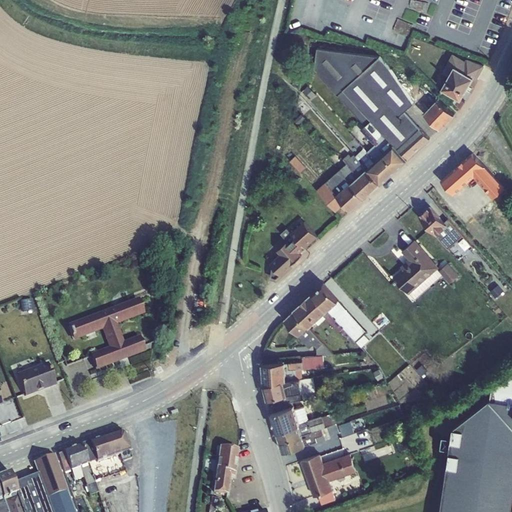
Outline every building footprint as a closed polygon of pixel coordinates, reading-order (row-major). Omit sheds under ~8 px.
[(384,133),(394,143),(408,158),(430,138),(405,110),(414,102),(391,67),(388,64),(383,59),(380,56),(318,47),(315,69),(366,124),(379,138),(384,133)] [(383,59),(388,64),(395,58),(389,54),(383,59)] [(455,65),(474,76),(474,77),(476,79),(484,65),(468,59),(466,62),(454,55),(444,73),(439,71),(432,82),(439,87),(441,83),(444,85),(455,65)] [(457,96),(461,99),(474,77),(474,76),(455,65),(444,85),(442,88),(457,96)] [(304,89),(312,97),(316,94),(309,85),(304,89)] [(423,104),(428,109),(438,99),(432,91),(427,96),(429,98),(423,104)] [(461,99),(457,96),(454,101),(461,108),(466,101),(461,99)] [(448,108),(438,99),(428,109),(424,113),(440,128),(454,114),(448,108)] [(302,113),(303,113),(309,108),(305,102),(298,108),(302,113)] [(453,104),(448,108),(454,114),(458,109),(453,104)] [(303,113),(302,113),(295,120),(299,124),(306,117),(303,113)] [(378,146),(384,153),(394,143),(384,133),(379,138),(366,124),(361,129),(375,145),(376,144),(378,146)] [(290,142),(290,137),(291,133),(284,131),(282,138),(289,140),(290,142)] [(384,153),(398,168),(408,158),(394,143),(384,153)] [(356,155),(367,168),(384,153),(378,146),(376,148),(370,153),(368,151),(364,155),(360,151),(356,155)] [(442,179),(454,194),(474,176),(494,198),(495,197),(505,187),(486,165),(485,165),(473,152),(442,179)] [(344,158),(359,176),(367,168),(356,155),(354,153),(352,156),(349,153),(344,158)] [(367,168),(381,183),(398,168),(384,153),(367,168)] [(351,182),(352,183),(359,176),(344,158),(342,156),(337,161),(345,170),(342,173),(350,182),(351,182)] [(359,176),(372,190),(381,183),(367,168),(359,176)] [(331,188),(337,194),(350,182),(342,173),(340,170),(335,174),(340,180),(331,188)] [(352,183),(364,197),(372,190),(359,176),(352,183)] [(350,182),(337,194),(351,209),(364,197),(352,183),(351,182),(350,182)] [(511,195),(505,187),(495,197),(502,203),(511,195)] [(436,235),(448,224),(445,220),(431,204),(418,216),(436,235)] [(448,224),(436,235),(448,248),(463,234),(448,218),(445,220),(448,224)] [(297,232),(308,245),(319,235),(305,220),(291,233),(293,235),(297,232)] [(281,235),(286,239),(290,234),(285,230),(281,235)] [(289,239),(302,254),(310,247),(308,245),(297,232),(293,235),(289,239)] [(271,278),(277,280),(294,265),(292,264),(302,254),(289,239),(277,250),(281,253),(273,260),(271,276),(271,278)] [(393,275),(409,293),(438,268),(439,266),(415,239),(402,250),(409,259),(401,266),(402,267),(393,275)] [(440,270),(438,268),(409,293),(415,299),(442,274),(451,283),(459,275),(447,263),(440,270)] [(313,292),(328,309),(339,299),(324,283),(313,292)] [(309,325),(309,326),(316,320),(328,309),(313,292),(294,309),(309,325)] [(90,354),(96,370),(145,352),(139,336),(124,342),(117,324),(144,314),(138,298),(67,325),(73,341),(101,330),(108,348),(90,354)] [(354,316),(339,299),(328,309),(354,338),(355,339),(361,334),(349,321),(354,316)] [(21,300),(22,314),(32,313),(32,300),(21,300)] [(299,334),(309,325),(294,309),(285,318),(299,334)] [(352,340),(354,338),(328,309),(316,320),(320,324),(327,318),(339,332),(341,330),(348,338),(349,337),(352,340)] [(367,330),(354,316),(349,321),(361,334),(355,339),(362,346),(370,338),(365,332),(367,330)] [(329,348),(328,346),(320,338),(309,326),(309,325),(299,334),(304,339),(311,347),(316,342),(325,352),(329,348)] [(287,379),(303,377),(302,368),(325,366),(330,365),(329,358),(336,358),(335,353),(324,354),(313,355),(303,356),(303,360),(290,361),(289,361),(286,362),(287,379)] [(285,380),(287,379),(286,362),(263,363),(264,385),(285,380)] [(47,363),(17,374),(25,396),(56,385),(47,363)] [(511,365),(492,383),(491,398),(511,401),(511,365)] [(274,403),(274,404),(293,400),(312,397),(308,377),(303,377),(287,379),(285,380),(288,393),(273,398),(274,403)] [(288,393),(285,380),(264,385),(268,399),(273,398),(288,393)] [(419,391),(421,396),(432,391),(430,386),(419,391)] [(423,396),(426,404),(437,399),(433,391),(423,396)] [(441,511),(511,511),(511,401),(491,398),(454,428),(441,511)] [(294,405),(293,400),(274,404),(274,403),(269,404),(272,413),(294,405)] [(294,405),(272,413),(278,432),(300,424),(300,423),(296,409),(294,405)] [(307,417),(306,413),(305,407),(296,409),(300,423),(305,421),(304,418),(307,417)] [(331,413),(334,423),(344,419),(341,409),(331,413)] [(300,424),(303,434),(313,431),(311,426),(324,422),(326,426),(334,423),(331,413),(313,417),(312,412),(306,413),(307,417),(304,418),(305,421),(300,423),(300,424)] [(351,421),(340,424),(343,435),(354,433),(351,421)] [(278,432),(284,451),(306,445),(303,434),(300,424),(278,432)] [(303,434),(306,445),(318,441),(316,437),(323,435),(324,432),(322,428),(313,431),(303,434)] [(356,434),(361,451),(374,447),(369,429),(356,434)] [(96,460),(96,461),(119,454),(129,450),(130,450),(123,432),(120,430),(88,441),(96,460)] [(96,460),(88,441),(81,443),(88,463),(96,460)] [(88,463),(81,443),(63,450),(70,470),(71,470),(88,464),(88,463)] [(238,449),(219,446),(212,492),(227,495),(230,476),(234,476),(238,449)] [(70,470),(63,450),(56,453),(63,472),(70,470)] [(132,458),(129,450),(119,454),(122,462),(132,458)] [(324,462),(321,452),(302,459),(314,495),(319,493),(332,489),(334,488),(331,480),(357,471),(351,452),(324,462)] [(74,511),(53,454),(33,462),(37,474),(38,474),(51,511),(74,511)] [(98,492),(88,464),(71,470),(74,481),(83,478),(89,495),(98,492)] [(2,498),(3,497),(16,492),(17,492),(14,483),(9,472),(0,475),(0,491),(1,495),(2,498)] [(51,511),(38,474),(37,474),(14,483),(17,492),(16,492),(23,511),(51,511)] [(332,489),(319,493),(323,504),(335,499),(332,489)] [(7,511),(23,511),(16,492),(3,497),(5,503),(7,511)] [(211,497),(208,511),(216,511),(219,498),(211,497)]
